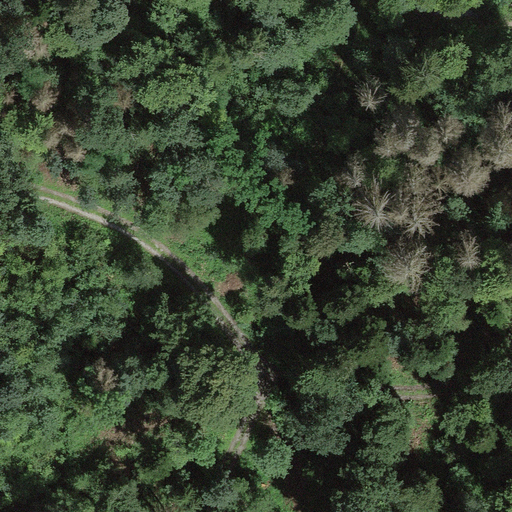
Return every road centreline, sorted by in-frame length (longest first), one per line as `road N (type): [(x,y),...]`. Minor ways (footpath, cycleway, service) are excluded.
road 1 (track): [(0,180),(116,223),(189,276),(276,384),(352,351),(511,316)]
road 2 (track): [(204,511),(276,384)]
